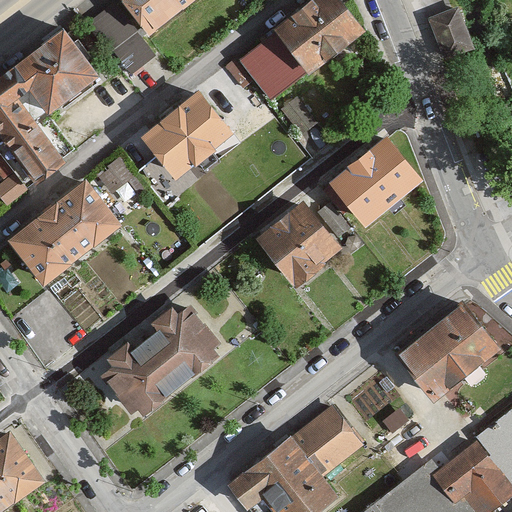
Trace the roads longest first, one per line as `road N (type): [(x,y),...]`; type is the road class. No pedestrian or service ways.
road 1 (residential): [(26,392),(418,98)]
road 2 (residential): [(155,511),(481,259)]
road 3 (residential): [(300,0),(0,219)]
road 4 (residential): [(418,98),(481,259)]
road 5 (residential): [(26,392),(116,511)]
